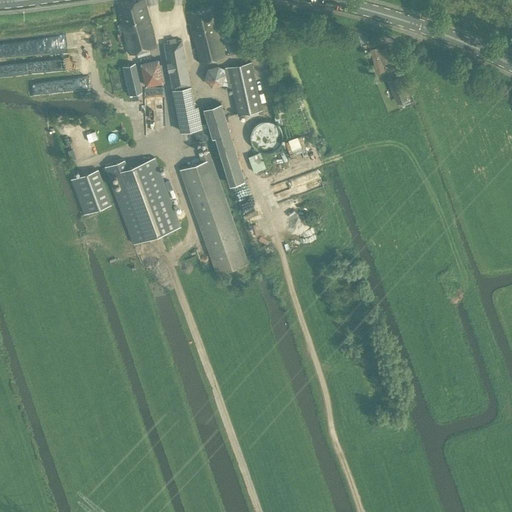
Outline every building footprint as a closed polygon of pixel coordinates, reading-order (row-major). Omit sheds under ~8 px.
[(144,0),(136,0),(117,5),(129,53),(156,46),(144,0)] [(218,31),(213,8),(188,14),(199,61),(224,56),(220,38),(229,36),(227,28),(218,31)] [(363,37),(357,35),(360,41),(366,43),(367,38),(363,37)] [(172,88),(183,86),(190,84),(182,40),(164,43),(172,88)] [(230,54),(235,54),(245,51),(243,43),(229,46),(230,54)] [(390,62),(387,47),(380,49),(379,47),(370,49),(376,73),(384,71),(382,64),(390,62)] [(159,59),(140,63),(145,86),(164,82),(159,59)] [(223,68),(224,68),(219,65),(207,68),(204,78),(211,87),(222,85),(225,75),(228,87),(232,86),(238,114),(262,108),(251,61),(223,68)] [(129,95),(142,92),(135,63),(123,66),(129,95)] [(409,99),(405,89),(400,76),(387,81),(396,103),(409,99)] [(191,86),(173,89),(181,131),(202,127),(198,106),(195,106),(191,86)] [(221,103),(204,108),(209,126),(226,121),(221,103)] [(274,132),(274,130),(274,128),(273,125),(272,123),(271,121),(267,118),(265,118),(262,117),(260,117),(257,118),(255,118),(253,120),(251,122),(249,124),(248,127),(248,130),(248,132),(249,135),(250,137),(251,139),(253,140),(255,142),(258,143),(260,143),(263,143),(266,142),(268,141),(270,139),(272,137),(273,135),(274,132)] [(201,161),(180,169),(205,242),(212,262),(217,273),(223,271),(241,264),(248,262),(209,150),(198,154),(200,159),(201,161)] [(260,152),(248,157),(254,173),(266,168),(260,152)] [(124,159),(105,166),(134,243),(180,226),(155,157),(127,167),(124,159)] [(230,166),(235,184),(245,181),(239,163),(230,166)] [(76,178),(89,213),(111,204),(98,169),(76,178)]
